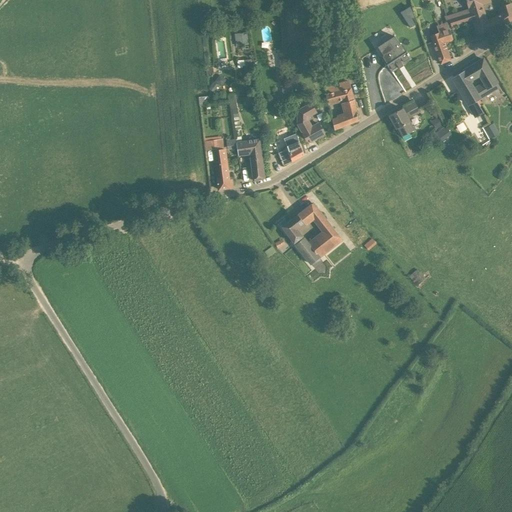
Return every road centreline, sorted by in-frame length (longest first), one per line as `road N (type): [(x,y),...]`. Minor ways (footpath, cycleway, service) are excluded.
road 1 (unclassified): [(18,256),(261,185),(511,30)]
road 2 (unclassified): [(161,511),(146,467),(18,256)]
